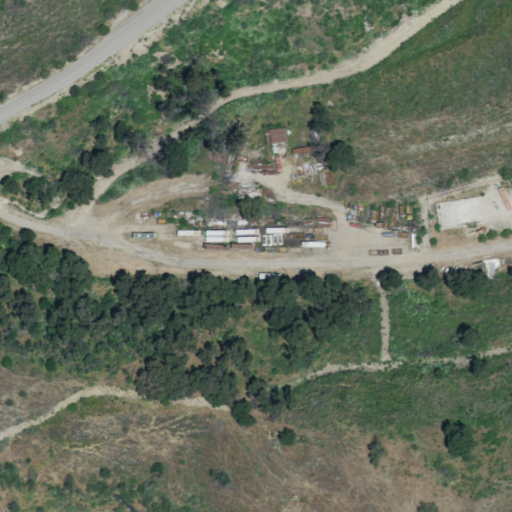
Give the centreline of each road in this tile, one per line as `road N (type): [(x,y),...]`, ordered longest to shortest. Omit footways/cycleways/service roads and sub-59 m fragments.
road 1 (residential): [(0,212),(192,263),(437,257),(511,243)]
road 2 (residential): [(175,0),(70,77),(0,116)]
